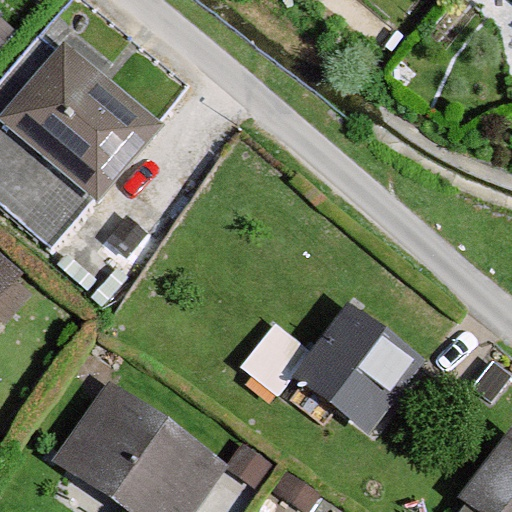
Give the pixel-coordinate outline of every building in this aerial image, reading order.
[(96,210),(161,137),(68,53),(2,126),(96,210)] [(0,303),(22,277),(0,259),(0,303)] [(368,439),(422,366),(350,314),(296,386),(368,439)] [(130,511),(183,511),(216,468),(106,390),(57,460),(130,511)] [(471,511),(511,511),(511,440),(462,505),(471,511)]
